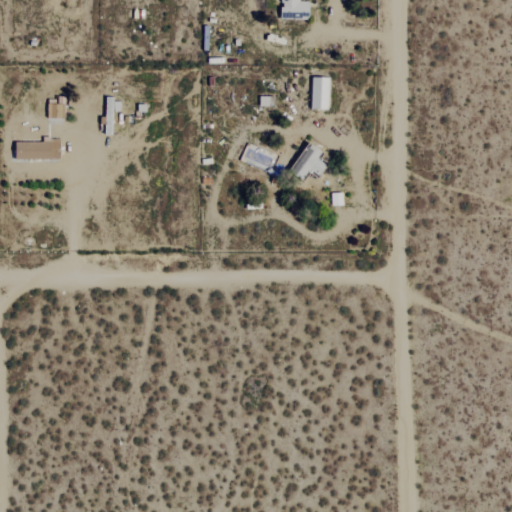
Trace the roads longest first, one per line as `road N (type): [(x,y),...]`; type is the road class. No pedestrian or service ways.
road 1 (residential): [(404,511),(393,271),(402,0)]
road 2 (residential): [(0,274),(393,271)]
road 3 (track): [(71,272),(71,146)]
